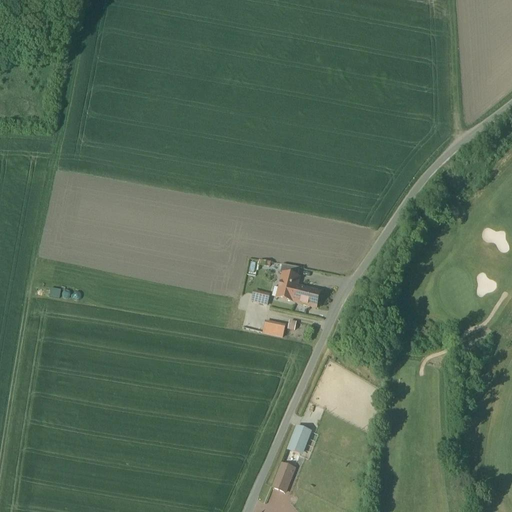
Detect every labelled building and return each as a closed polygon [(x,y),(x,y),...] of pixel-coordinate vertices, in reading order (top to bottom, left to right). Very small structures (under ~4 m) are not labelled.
[(300,269),(282,266),(280,275),(283,276),(297,279),(300,269)] [(297,279),(283,276),(279,292),(283,293),(281,300),(296,304),(296,305),(316,310),(321,294),(300,288),(300,289),(297,288),(299,279),(297,279)] [(269,299),(254,295),(252,303),(267,307),(269,299)] [(298,428),(289,451),(300,455),(309,433),(298,428)] [(282,465),(273,489),(285,494),(295,470),(282,465)]
